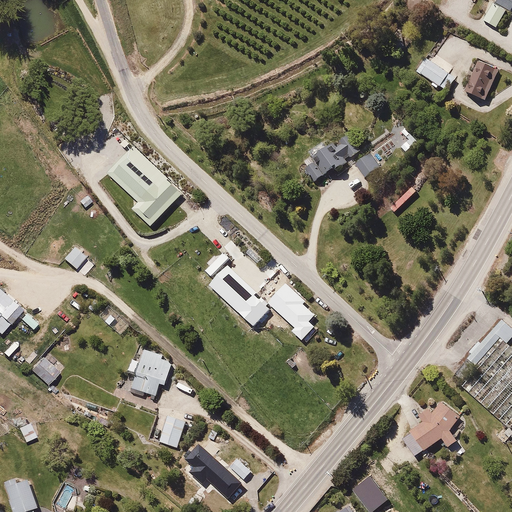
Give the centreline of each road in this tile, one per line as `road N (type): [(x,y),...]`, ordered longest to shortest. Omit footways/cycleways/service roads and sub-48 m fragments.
road 1 (unclassified): [(404,365),(153,131),(102,0)]
road 2 (primary): [(404,365),(456,294),(511,194)]
road 3 (primary): [(284,511),(404,365)]
